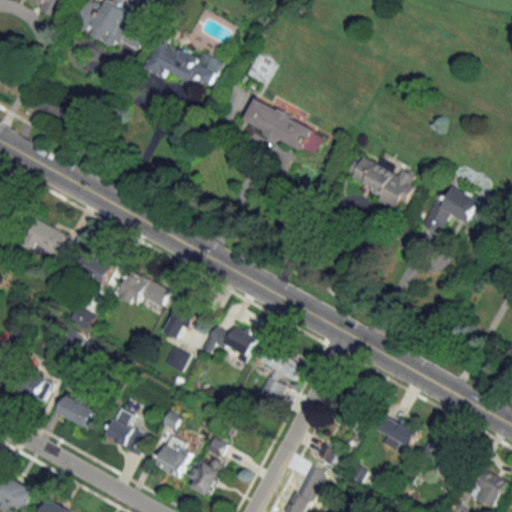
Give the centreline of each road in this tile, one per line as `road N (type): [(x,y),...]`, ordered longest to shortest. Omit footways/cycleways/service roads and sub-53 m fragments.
road 1 (secondary): [(346,335),(0,142)]
road 2 (residential): [(250,511),(346,335)]
road 3 (secondary): [(511,427),(346,335)]
road 4 (residential): [(154,511),(0,426)]
